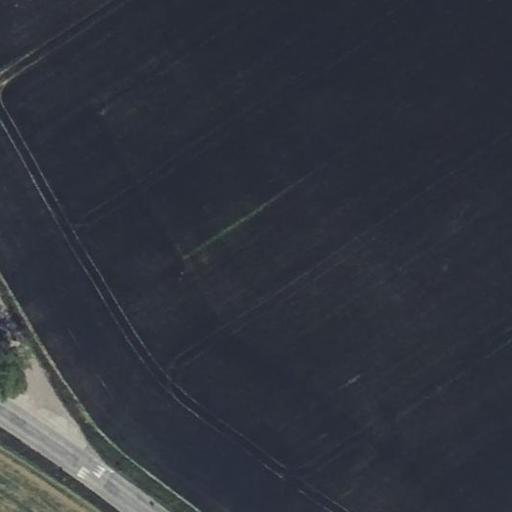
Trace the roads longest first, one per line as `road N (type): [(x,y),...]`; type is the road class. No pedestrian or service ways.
road 1 (residential): [(0,408),(144,511)]
road 2 (track): [(0,318),(35,380),(35,432)]
